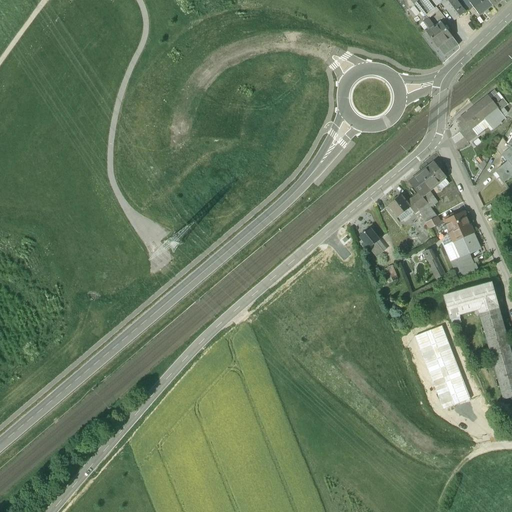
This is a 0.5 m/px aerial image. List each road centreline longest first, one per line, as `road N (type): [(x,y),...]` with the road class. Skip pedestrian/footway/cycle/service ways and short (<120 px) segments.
road 1 (secondary): [(49,511),(202,343),(435,134)]
road 2 (secondary): [(0,446),(295,190),(352,119)]
road 3 (track): [(139,0),(143,46),(121,90),(109,159),(113,189),(156,244)]
road 4 (secondary): [(355,75),(315,45),(283,40),(246,48),(189,91),(179,141)]
road 5 (residential): [(435,134),(468,187),(511,294)]
